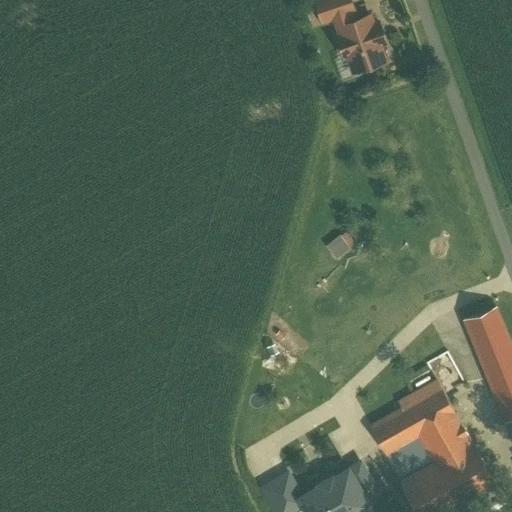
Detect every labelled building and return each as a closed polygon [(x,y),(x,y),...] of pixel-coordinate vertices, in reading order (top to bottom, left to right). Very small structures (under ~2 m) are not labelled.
[(349,0),(315,0),(322,21),(335,17),(351,11),(353,10),(349,0)] [(369,15),(354,20),(351,11),(335,17),(341,35),(337,36),(344,55),(352,52),(358,70),(384,60),(379,43),(384,41),(378,22),(372,24),(369,15)] [(341,258),(356,247),(346,233),(331,244),(341,258)] [(511,350),(494,307),(464,318),(489,379),(511,370),(511,350)] [(394,406),(378,408),(379,420),(440,386),(437,380),(400,401),(400,403),(394,406)] [(379,420),(369,426),(385,454),(388,453),(403,480),(400,482),(416,511),(443,511),(495,483),(472,442),(472,443),(440,386),(379,420)] [(511,388),(496,395),(506,421),(511,419),(511,388)] [(347,470),(300,497),(309,511),(356,511),(368,505),(364,498),(376,491),(359,463),(347,470)]
